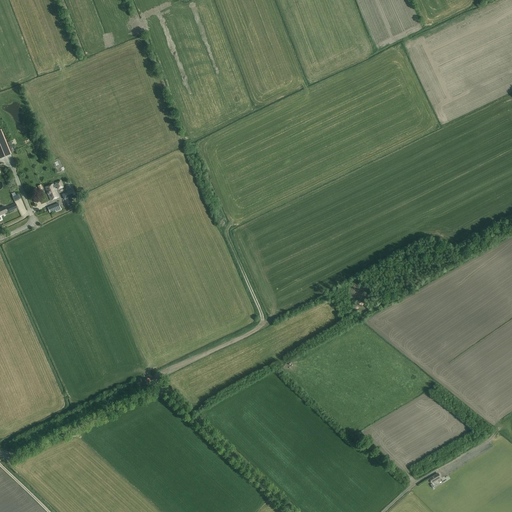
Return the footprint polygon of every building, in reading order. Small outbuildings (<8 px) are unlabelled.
[(11,154),(1,130),(0,130),(0,157),(0,159),(11,154)] [(58,197),(55,189),(54,187),(57,186),(58,189),(63,187),(61,181),(55,183),(56,184),(53,185),(53,184),(45,187),(51,200),(58,197)] [(73,190),(66,193),(62,195),(64,199),(75,195),(73,190)] [(60,208),(58,203),(51,206),(53,211),(60,208)] [(8,208),(5,209),(4,206),(0,208),(0,215),(7,212),(6,211),(9,211),(9,212),(18,208),(16,204),(7,207),(8,208)] [(438,474),(429,479),(432,483),(440,478),(438,474)]
